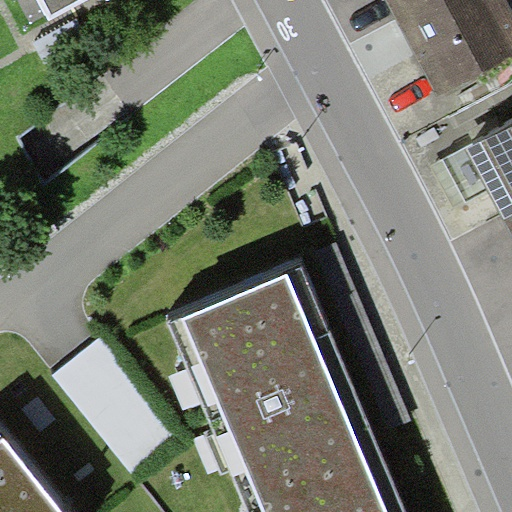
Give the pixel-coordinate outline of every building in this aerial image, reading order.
[(37,0),(49,20),(86,0),(106,0),(106,1),(107,0),(37,0)] [(387,0),(400,22),(439,0),(387,0)] [(511,55),(511,10),(506,0),(439,0),(400,22),(440,95),(511,55)] [(511,123),(465,149),(505,222),(511,218),(511,123)] [(407,511),(304,265),(169,324),(247,511),(407,511)] [(0,511),(63,511),(0,433),(0,511)]
